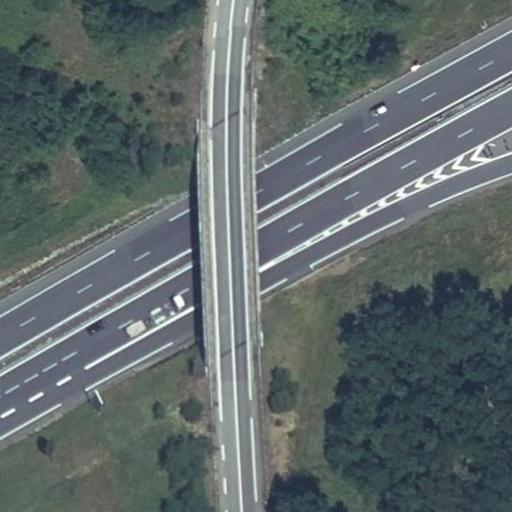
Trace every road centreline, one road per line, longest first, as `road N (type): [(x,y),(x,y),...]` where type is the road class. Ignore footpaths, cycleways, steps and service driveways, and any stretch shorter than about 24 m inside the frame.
road 1 (motorway): [(0,396),(511,108)]
road 2 (motorway): [(511,50),(0,337)]
road 3 (motorway): [(0,418),(403,204),(511,160)]
road 4 (primary): [(240,511),(224,254),(233,0)]
